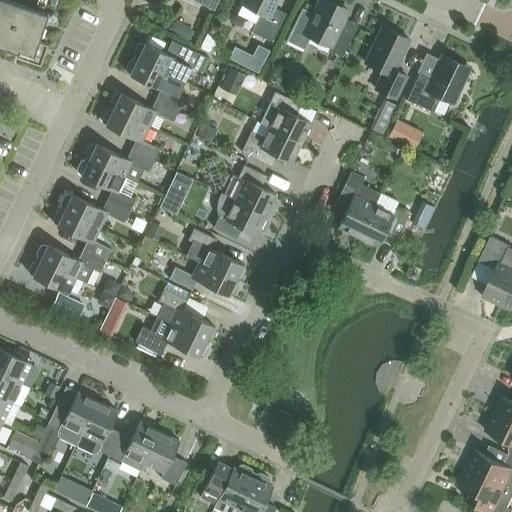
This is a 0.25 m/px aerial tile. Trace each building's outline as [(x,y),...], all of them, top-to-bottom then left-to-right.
[(0,0),(0,46),(18,52),(18,50),(42,58),(47,43),(38,40),(47,13),(6,0),(0,0)] [(193,0),(214,10),(218,0),(193,0)] [(286,13),(273,7),(276,0),(243,0),(241,3),(260,12),(251,31),(272,41),(286,13)] [(287,40),(304,49),(310,36),(331,46),(328,50),(342,57),(356,27),(344,21),(349,10),(327,0),(318,0),(312,13),(302,8),(303,8),(302,7),(286,40),(287,41),(287,40)] [(375,88),(396,98),(407,76),(394,70),(409,39),(382,26),(365,62),(383,71),(375,88)] [(189,28),(183,37),(188,40),(194,31),(189,28)] [(179,44),(173,56),(145,43),(144,44),(142,43),(138,44),(134,52),(136,55),(135,57),(184,81),(191,67),(201,72),(208,58),(179,44)] [(258,45),(253,55),(235,47),(230,57),(258,72),(269,50),(258,45)] [(441,97),(454,103),(469,71),(462,68),(463,65),(441,54),(430,78),(419,73),(407,99),(433,112),(441,97)] [(160,89),(156,98),(179,110),(184,98),(178,95),(184,81),(135,57),(134,59),(131,60),(126,69),(128,72),(130,73),(130,74),(160,89)] [(230,67),(221,87),(236,94),(246,75),(230,67)] [(260,122),(269,127),(301,142),(311,122),(296,115),(301,104),(275,91),(260,122)] [(156,98),(151,108),(120,93),(120,94),(117,93),(114,94),(110,103),(111,106),(110,108),(149,126),(156,112),(173,121),(179,110),(156,98)] [(380,95),(369,121),(382,126),(393,100),(380,95)] [(136,139),(131,149),(154,160),(160,148),(142,140),(149,126),(110,108),(109,109),(106,111),(102,119),(103,122),(106,123),(105,125),(136,139)] [(397,119),(389,136),(400,142),(408,125),(397,119)] [(202,124),(198,134),(212,141),(217,130),(202,124)] [(291,162),(301,142),(269,127),(264,137),(252,131),(242,152),(271,166),(277,155),(291,162)] [(183,150),(196,154),(200,142),(187,138),(183,150)] [(131,149),(127,158),(96,144),(95,145),(93,143),(90,145),(86,153),(87,156),(86,158),(124,177),(135,182),(142,168),(149,171),(154,160),(131,149)] [(81,175),(111,190),(107,199),(130,210),(135,199),(118,190),(124,177),(86,158),(85,160),(82,161),(78,169),(79,173),(81,174),(81,175)] [(238,177),(244,179),(234,199),(270,216),(271,214),(273,214),(277,205),(276,200),(274,199),(276,194),(261,187),(266,176),(244,165),(238,177)] [(345,212),(338,226),(358,236),(373,205),(379,192),(360,183),(363,177),(351,171),(334,206),(345,212)] [(219,216),(214,227),(236,238),(242,227),(257,234),(259,229),(261,230),(266,229),(270,220),(270,218),(270,216),(234,199),(224,194),(221,192),(219,197),(218,202),(217,208),(217,212),(218,215),(219,216)] [(373,205),(358,236),(378,246),(385,231),(398,237),(409,214),(395,208),(399,201),(379,192),(373,205)] [(130,210),(107,199),(102,209),(72,194),(69,193),(66,194),(62,203),(63,206),(62,208),(100,226),(107,213),(124,222),(130,210)] [(166,195),(160,207),(176,214),(182,202),(166,195)] [(87,240),(82,250),(105,261),(111,249),(93,241),(100,226),(62,208),(61,209),(58,211),(54,219),(55,222),(57,224),(56,225),(87,240)] [(152,225),(147,235),(158,240),(163,230),(152,225)] [(186,255),(199,262),(235,279),(235,278),(241,276),(245,269),(242,263),(212,248),(216,239),(193,228),(188,240),(193,242),(186,255)] [(491,236),(479,261),(495,268),(487,285),(482,296),(502,306),(511,284),(511,248),(510,247),(511,245),(491,236)] [(38,257),(37,259),(76,278),(86,283),(93,269),(100,272),(105,261),(82,250),(78,259),(47,244),(47,245),(44,244),(41,245),(37,254),(38,257)] [(132,263),(137,266),(140,259),(135,256),(132,263)] [(32,276),(68,293),(76,278),(37,259),(36,261),(33,262),(29,270),(30,273),(33,275),(32,276)] [(235,279),(199,262),(192,275),(175,267),(169,278),(192,289),(197,280),(227,295),(233,293),(237,285),(235,279)] [(215,330),(213,324),(182,310),(190,293),(168,282),(158,301),(163,303),(157,317),(205,340),(211,337),(215,330)] [(511,284),(502,306),(511,310),(511,284)] [(123,286),(117,296),(128,301),(131,295),(129,289),(123,286)] [(84,305),(59,293),(52,306),(77,318),(84,305)] [(107,315),(100,329),(112,335),(119,321),(107,315)] [(207,347),(205,341),(205,340),(157,317),(150,331),(142,328),(135,342),(161,354),(167,341),(198,356),(204,354),(207,347)] [(0,372),(21,383),(30,363),(25,360),(0,347),(0,372)] [(18,347),(15,355),(25,360),(29,352),(18,347)] [(0,396),(11,402),(21,383),(0,372),(0,396)] [(492,396),(495,386),(478,381),(476,391),(492,396)] [(51,383),(46,393),(54,398),(59,387),(51,383)] [(59,400),(48,423),(60,429),(59,431),(58,435),(60,439),(76,447),(98,401),(77,391),(70,406),(59,400)] [(0,420),(2,421),(11,402),(0,396),(0,420)] [(511,400),(501,396),(493,413),(511,421),(511,400)] [(42,399),(35,413),(45,418),(52,403),(42,399)] [(117,410),(98,401),(76,447),(90,454),(95,454),(96,452),(97,449),(111,456),(122,433),(109,427),(117,410)] [(511,442),(511,446),(509,454),(511,455),(511,421),(493,413),(485,430),(511,442)] [(140,470),(144,462),(159,431),(139,421),(131,438),(122,433),(111,456),(140,470)] [(37,424),(33,434),(41,438),(45,428),(37,424)] [(179,440),(159,431),(144,462),(163,472),(160,477),(176,485),(187,462),(172,455),(179,440)] [(27,436),(19,451),(32,457),(39,441),(27,436)] [(475,450),(467,467),(511,488),(511,455),(509,454),(504,463),(475,450)] [(218,459),(200,497),(216,504),(213,509),(219,511),(235,511),(254,473),(252,472),(251,468),(242,464),(238,465),(237,468),(218,459)] [(20,462),(12,479),(19,483),(28,465),(20,462)] [(468,501),(491,511),(510,511),(511,509),(506,506),(511,494),(511,488),(467,467),(458,484),(473,491),(468,501)] [(38,482),(41,475),(34,472),(31,478),(38,482)] [(256,474),(254,473),(235,511),(273,511),(276,508),(265,502),(273,486),(268,483),(270,480),(269,477),(260,473),(256,474)] [(12,479),(3,497),(11,501),(19,483),(12,479)] [(49,487),(41,484),(34,497),(42,501),(46,493),(49,487)] [(42,501),(40,505),(51,510),(53,506),(56,498),(46,493),(42,501)] [(92,494),(86,505),(100,511),(105,511),(108,506),(106,501),(92,494)] [(42,501),(34,497),(28,510),(31,511),(36,511),(40,505),(42,501)] [(56,498),(53,506),(61,510),(65,502),(56,498)] [(71,511),(74,506),(65,502),(61,510),(65,511),(71,511)]
